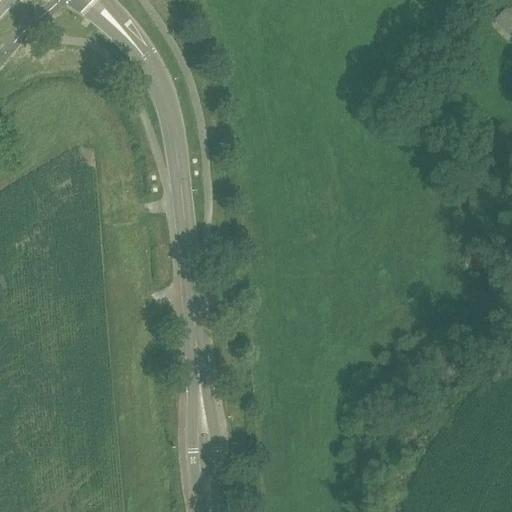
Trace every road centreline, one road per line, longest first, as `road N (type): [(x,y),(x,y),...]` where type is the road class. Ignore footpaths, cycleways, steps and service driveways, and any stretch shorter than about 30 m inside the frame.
road 1 (tertiary): [(197,361),(179,149),(147,56)]
road 2 (tertiary): [(216,511),(217,451),(197,361)]
road 3 (tertiary): [(197,361),(194,453),(202,511)]
